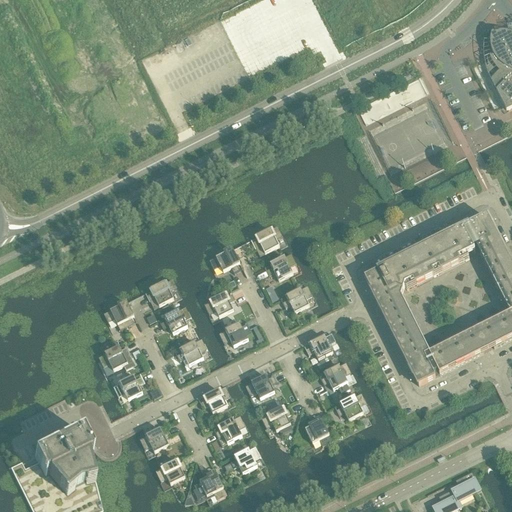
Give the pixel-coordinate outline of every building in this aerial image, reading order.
[(493,57),(485,61),(485,64),(487,69),(488,73),(491,83),(505,109),(506,108),(508,112),(511,110),(511,35),(511,36),(511,35),(510,35),(509,35),(508,35),(507,35),(506,34),(505,34),(504,34),(503,34),(502,34),(501,34),(500,34),(499,34),(499,33),(495,34),(495,35),(494,35),(493,36),(492,36),(492,37),(492,38),(491,38),(491,39),(491,40),(491,41),(491,42),(491,43),(491,44),(491,45),(491,46),(491,47),(491,48),(491,49),(491,50),(491,51),(492,51),(492,52),(492,53),(492,54),(493,55),(493,56),(493,57)] [(489,353),(511,341),(511,267),(488,219),(461,232),(455,235),(456,236),(454,237),(454,236),(394,266),(396,269),(381,276),(379,273),(365,281),(419,388),(436,380),(436,379),(489,353)] [(258,243),(253,245),(260,259),(278,250),(280,249),(277,243),(278,242),(283,239),(278,229),(263,237),(257,240),(258,243)] [(233,252),(210,263),(215,272),(221,269),(224,275),(232,271),(234,276),(240,273),(237,267),(240,266),(238,261),(233,252)] [(272,270),(267,273),(270,278),(275,276),(279,284),(291,278),(294,277),(290,270),(291,270),(297,267),(292,257),(286,259),(285,260),(276,265),(271,267),(272,270)] [(152,295),(147,298),(154,311),(159,309),(160,310),(172,303),(174,302),(171,296),(172,295),(177,293),(172,282),(157,290),(151,293),(152,295)] [(236,288),(234,283),(227,286),(230,291),(236,288)] [(288,302),(283,305),(286,311),(291,308),(295,316),(308,310),(310,309),(306,302),(313,299),(308,289),(302,292),(293,297),(287,299),(288,302)] [(211,304),(205,307),(210,317),(216,314),(220,321),(222,319),(234,313),(230,305),(235,303),(232,297),(227,300),(226,297),(220,300),(211,304)] [(127,305),(104,317),(109,325),(115,322),(121,333),(134,326),(132,321),(135,319),(132,314),(128,305),(127,305)] [(167,323),(161,326),(164,332),(169,329),(174,337),(186,331),(188,330),(185,323),(191,320),(186,310),(180,313),(171,317),(165,320),(167,323)] [(154,317),(147,320),(150,326),(157,323),(154,317)] [(226,334),(220,337),(225,347),(231,344),(234,350),(237,349),(249,343),(245,335),(250,332),(247,326),(242,329),(241,326),(235,329),(226,334)] [(312,350),(307,352),(310,358),(315,355),(319,363),(321,368),(333,362),(332,359),(331,357),(333,356),(330,350),(334,348),(337,346),(332,338),(332,336),(316,344),(311,347),(312,350)] [(183,355),(178,358),(181,364),(186,361),(190,369),(202,363),(204,362),(201,355),(207,352),(202,342),(196,345),(187,350),(181,352),(183,355)] [(107,356),(99,360),(104,370),(111,367),(114,374),(115,373),(124,368),(126,373),(133,369),(131,365),(134,364),(130,356),(127,350),(124,351),(123,348),(114,353),(107,356)] [(139,353),(133,355),(136,361),(142,358),(139,353)] [(327,379),(322,382),(325,388),(330,385),(334,393),(339,390),(342,396),(350,392),(347,386),(348,386),(345,379),(352,376),(346,366),(344,367),(340,369),(331,373),(326,376),(327,379)] [(121,386),(114,390),(119,400),(125,397),(129,403),(131,402),(143,396),(139,388),(144,385),(141,380),(137,382),(135,379),(129,382),(121,386)] [(253,385),(246,389),(251,399),(257,396),(261,402),(262,402),(275,395),(271,387),(276,385),(273,379),(268,381),(267,379),(253,385)] [(206,403),(201,405),(204,411),(209,408),(213,416),(225,410),(228,409),(225,403),(227,402),(231,400),(226,389),(222,391),(210,397),(205,400),(206,403)] [(342,410),(337,412),(340,418),(345,416),(349,424),(361,417),(364,416),(360,410),(364,408),(367,407),(362,396),(355,400),(346,404),(341,407),(342,410)] [(269,417),(262,421),(267,431),(274,428),(277,434),(278,434),(279,433),(280,433),(282,432),(284,435),(293,431),(291,427),(287,419),(292,417),(289,411),(284,413),(283,411),(269,417)] [(221,432),(216,435),(219,441),(224,438),(228,446),(240,440),(242,439),(239,432),(242,431),(246,429),(241,419),(237,421),(225,427),(220,429),(221,432)] [(311,429),(306,432),(312,444),(313,446),(320,443),(323,450),(333,444),(325,429),(322,423),(319,424),(317,420),(311,423),(308,424),(311,429)] [(156,434),(140,442),(145,452),(152,449),(155,455),(157,454),(170,448),(166,440),(171,438),(168,432),(163,435),(161,432),(156,434)] [(89,457),(93,454),(83,434),(35,458),(38,465),(25,472),(22,465),(21,465),(11,470),(31,511),(102,511),(93,474),(89,457)] [(255,463),(261,460),(256,450),(252,451),(235,460),(236,463),(225,469),(228,475),(239,469),(243,477),(258,469),(255,463)] [(163,471),(156,474),(161,484),(168,481),(171,487),(173,486),(186,480),(182,472),(187,470),(184,464),(179,466),(177,463),(172,466),(163,471)] [(200,485),(195,488),(201,500),(205,498),(206,497),(208,499),(214,496),(217,503),(227,497),(220,482),(217,476),(214,478),(211,473),(206,476),(208,481),(200,485)] [(458,504),(459,504),(481,493),(472,476),(459,482),(462,488),(453,493),(458,504)] [(458,511),(462,510),(459,504),(458,504),(453,493),(442,498),(445,505),(434,510),(434,511),(458,511)]
